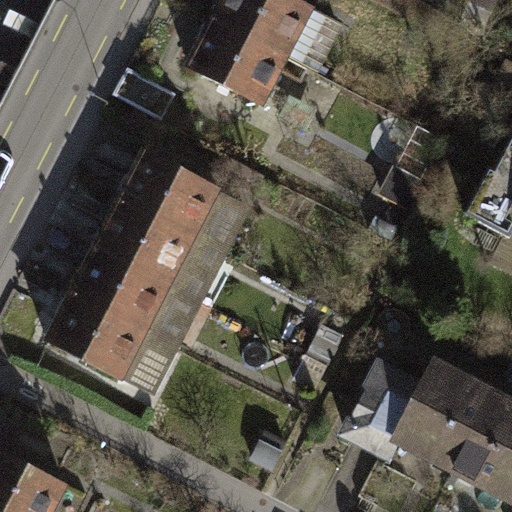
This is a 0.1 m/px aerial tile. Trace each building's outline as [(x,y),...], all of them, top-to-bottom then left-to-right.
[(274,0),(223,0),(209,28),(291,71),(317,22),(274,0)] [(209,28),(184,77),(266,120),(291,71),(209,28)] [(0,117),(20,79),(0,68),(0,117)] [(180,91),(158,80),(144,108),(166,119),(180,91)] [(511,143),(508,142),(470,217),(511,238),(511,143)] [(137,163),(113,210),(226,266),(249,219),(137,163)] [(113,210),(90,256),(202,313),(226,266),(113,210)] [(90,256),(66,303),(179,359),(202,313),(90,256)] [(66,303),(43,350),(155,406),(179,359),(66,303)] [(324,334),(308,365),(332,377),(348,346),(324,334)] [(501,400),(437,367),(426,388),(381,364),(344,435),(453,492),(501,400)] [(511,511),(511,405),(501,400),(453,492),(492,511),(511,511)] [(249,469),(277,483),(289,458),(261,444),(249,469)] [(0,459),(0,511),(55,511),(65,492),(0,459)]
